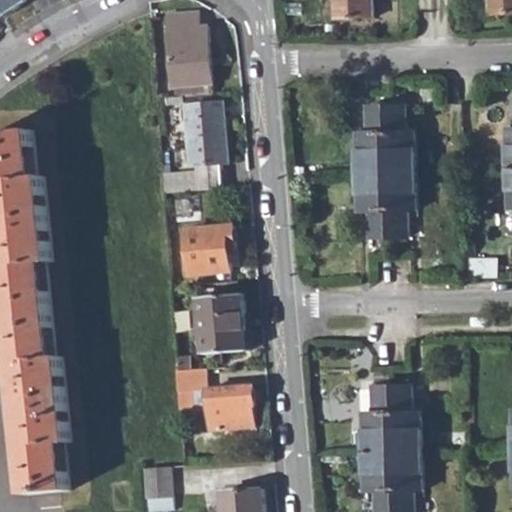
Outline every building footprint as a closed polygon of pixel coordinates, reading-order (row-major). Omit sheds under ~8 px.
[(375,0),(337,0),(339,20),(376,19),(375,0)] [(511,0),(492,0),(493,15),(511,14),(511,0)] [(201,15),(170,18),(176,90),(213,87),(209,31),(202,31),(201,15)] [(197,173),(165,176),(166,196),(223,191),(221,167),(229,166),(225,106),(189,109),(193,168),(196,168),(197,173)] [(409,107),(389,108),(390,170),(419,170),(418,133),(409,132),(409,107)] [(362,134),(362,171),(390,170),(389,108),(370,108),(370,134),(362,134)] [(35,132),(0,136),(0,210),(28,500),(70,496),(66,450),(72,449),(64,362),(58,362),(48,266),(54,266),(46,179),(40,180),(35,132)] [(390,170),(362,171),(363,209),(371,210),(372,237),(391,236),(390,170)] [(419,170),(390,170),(391,236),(412,236),(411,208),(419,208),(419,170)] [(235,228),(191,232),(194,278),(232,275),(230,247),(236,246),(235,228)] [(245,297),(200,300),(203,357),(248,353),(245,297)] [(209,369),(179,372),(182,413),(212,410),(213,431),(255,428),(254,407),(257,407),(255,388),(211,391),(209,369)] [(366,415),(367,454),(395,453),(394,387),(375,388),(375,416),(366,415)] [(414,387),(394,387),(395,453),(425,453),(424,414),(415,414),(414,387)] [(397,511),(395,453),(367,454),(368,491),(377,491),(377,511),(397,511)] [(425,453),(395,453),(397,511),(416,511),(416,490),(425,490),(425,453)] [(171,472),(145,474),(147,504),(153,503),(153,511),(173,511),(172,502),(171,472)] [(267,511),(265,490),(223,494),(224,511),(267,511)]
